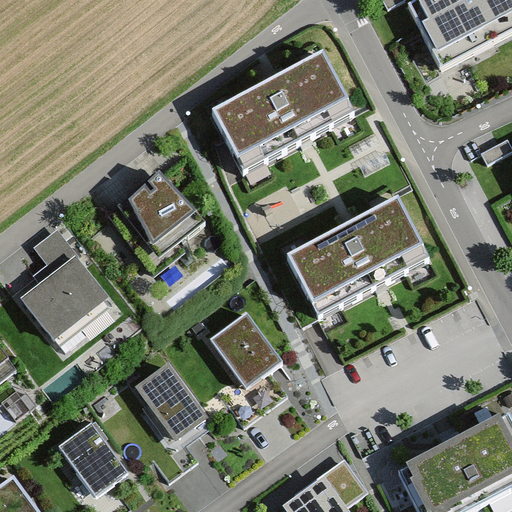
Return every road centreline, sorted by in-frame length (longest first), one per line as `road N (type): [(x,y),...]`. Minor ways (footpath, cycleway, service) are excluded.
road 1 (residential): [(0,246),(234,61),(333,0)]
road 2 (residential): [(221,511),(344,422),(511,328)]
road 3 (residential): [(511,316),(424,151)]
road 4 (residential): [(424,151),(342,0)]
